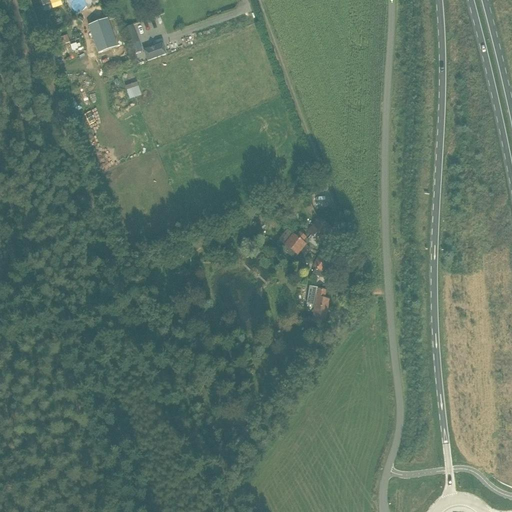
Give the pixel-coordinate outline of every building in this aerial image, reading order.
[(74,16),(78,26),(108,13),(105,4),(74,16)] [(107,19),(88,26),(98,54),(117,47),(107,19)] [(124,28),(131,46),(138,43),(132,26),(124,28)] [(146,62),(166,55),(162,44),(142,51),(146,62)] [(126,87),(130,99),(140,95),(136,84),(126,87)] [(87,90),(82,92),(88,106),(93,104),(87,90)] [(302,187),(308,198),(321,192),(316,181),(302,187)] [(330,228),(318,219),(308,233),(311,235),(307,240),(309,242),(316,247),(320,242),(330,228)] [(309,242),(307,240),(299,233),(296,238),(287,231),(276,244),(299,263),(310,249),(306,246),(309,242)] [(325,246),(313,267),(315,269),(309,280),(315,284),(321,273),(334,251),(325,246)] [(316,290),(316,288),(310,287),(306,306),(314,307),(312,322),(324,324),(329,300),(325,300),(326,291),(316,290)]
